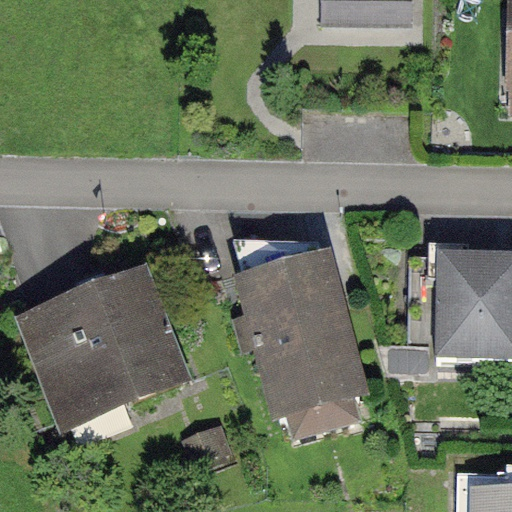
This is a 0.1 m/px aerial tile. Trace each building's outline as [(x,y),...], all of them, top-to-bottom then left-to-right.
[(407,0),(327,0),(327,29),(407,29),(407,0)] [(511,368),(511,267),(412,266),(411,348),(439,348),(439,367),(511,368)] [(372,417),(329,269),(230,298),(274,445),(372,417)] [(158,282),(21,331),(60,439),(197,389),(158,282)] [(511,511),(511,483),(460,482),(459,511),(511,511)]
